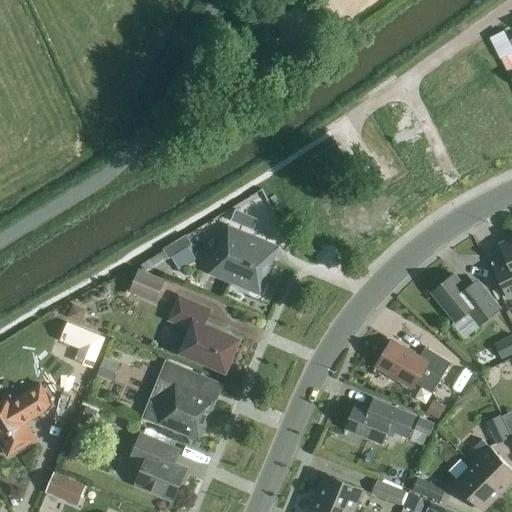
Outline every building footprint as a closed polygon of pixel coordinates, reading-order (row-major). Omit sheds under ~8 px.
[(511,70),(511,53),(502,59),(508,72),(511,70)] [(349,163),(335,143),(307,162),(320,182),(349,163)] [(259,293),(278,247),(228,227),(209,273),(259,293)] [(192,245),(186,235),(162,249),(168,259),(192,245)] [(511,237),(500,244),(505,256),(491,263),(508,299),(511,296),(511,237)] [(463,259),(470,276),(480,272),(473,255),(463,259)] [(129,293),(155,304),(165,281),(138,270),(129,293)] [(454,274),(432,292),(455,322),(468,311),(480,325),(500,309),(481,286),(470,295),(454,274)] [(205,325),(211,310),(179,297),(169,320),(191,329),(181,352),(226,372),(240,340),(205,325)] [(45,328),(56,344),(66,337),(55,321),(45,328)] [(100,353),(106,337),(94,332),(88,348),(100,353)] [(511,335),(494,344),(502,360),(511,354),(511,335)] [(419,357),(392,341),(376,366),(412,388),(415,383),(432,393),(451,363),(425,347),(419,357)] [(97,376),(112,382),(119,364),(104,358),(97,376)] [(142,419),(200,443),(224,385),(166,361),(142,419)] [(453,394),(463,374),(451,368),(441,389),(453,394)] [(0,442),(8,456),(35,439),(25,422),(53,405),(40,384),(13,401),(10,396),(0,402),(0,442)] [(98,405),(104,392),(90,386),(85,398),(98,405)] [(411,428),(415,416),(374,399),(370,411),(355,405),(346,428),(383,444),(386,436),(393,439),(399,423),(411,428)] [(439,420),(446,408),(433,400),(426,413),(439,420)] [(96,412),(85,407),(79,424),(90,428),(96,412)] [(511,412),(502,417),(511,437),(511,412)] [(485,422),(496,444),(511,437),(500,415),(485,422)] [(419,417),(413,430),(429,436),(434,423),(419,417)] [(322,446),(344,456),(354,435),(332,425),(322,446)] [(169,459),(173,449),(141,435),(133,455),(140,458),(137,466),(138,470),(142,471),(136,484),(173,500),(186,469),(171,463),(169,459)] [(482,456),(473,465),(500,493),(511,480),(511,469),(482,440),(473,448),(482,456)] [(500,493),(473,465),(455,483),(483,510),(500,493)] [(54,471),(45,493),(47,494),(44,502),(67,511),(72,511),(76,505),(77,506),(86,485),(54,471)] [(327,474),(317,497),(352,511),(361,488),(327,474)] [(412,491),(439,503),(445,489),(417,477),(412,491)] [(370,494),(400,506),(406,491),(376,479),(370,494)] [(421,511),(426,501),(410,494),(404,507),(415,511),(421,511)] [(351,511),(352,511),(317,497),(311,511),(351,511)]
